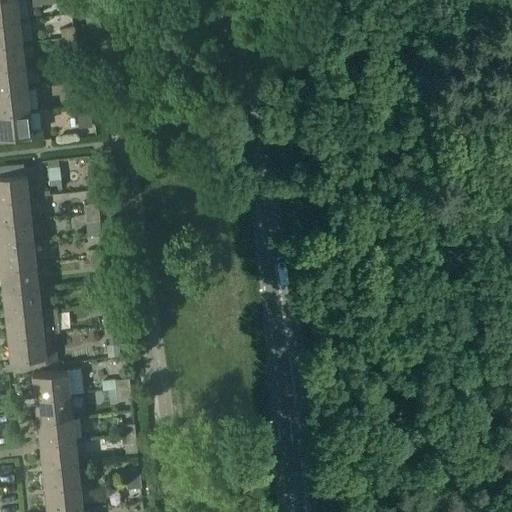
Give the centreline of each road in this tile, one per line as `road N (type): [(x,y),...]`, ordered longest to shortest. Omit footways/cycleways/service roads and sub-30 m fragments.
road 1 (primary): [(279,294),(217,0)]
road 2 (primary): [(317,511),(289,303),(279,294)]
road 3 (primary): [(279,294),(273,306),(297,511)]
